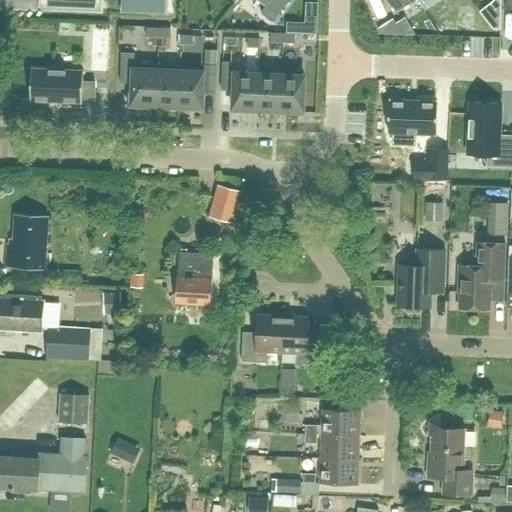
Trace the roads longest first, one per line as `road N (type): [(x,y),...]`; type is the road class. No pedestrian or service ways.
road 1 (residential): [(274,189),(250,162),(0,149)]
road 2 (residential): [(397,343),(374,331),(274,189)]
road 3 (residential): [(337,62),(511,69)]
road 4 (residential): [(274,189),(327,141),(337,62)]
road 5 (residential): [(393,493),(397,343)]
